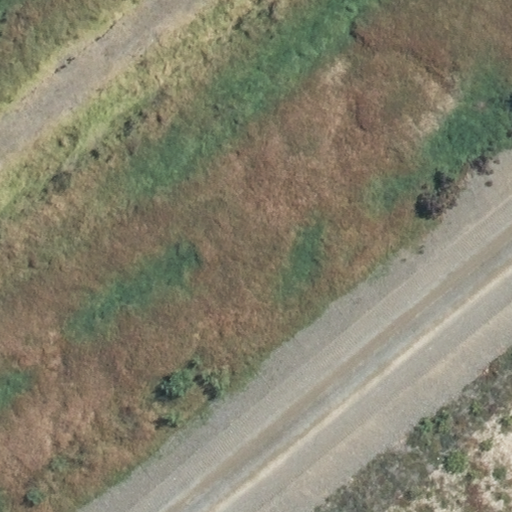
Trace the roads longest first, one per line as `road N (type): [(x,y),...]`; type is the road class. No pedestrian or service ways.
road 1 (track): [(511,203),(140,511)]
road 2 (track): [(0,118),(146,0)]
